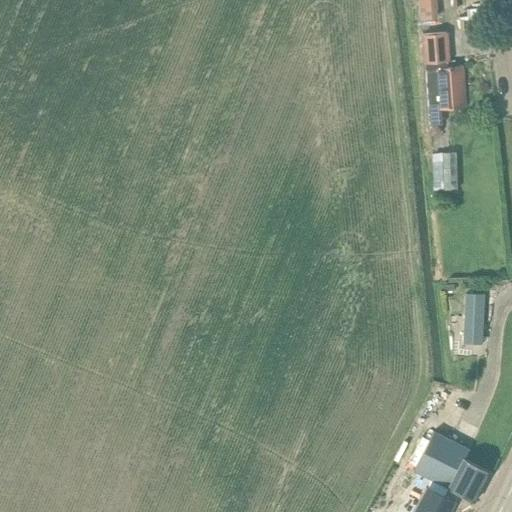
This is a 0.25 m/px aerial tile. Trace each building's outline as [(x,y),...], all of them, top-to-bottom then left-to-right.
[(416,0),(418,19),(436,18),(434,0),(416,0)] [(466,17),(458,17),(458,20),(482,18),(481,8),(465,9),(466,17)] [(446,68),(446,61),(449,61),(446,33),(421,35),(423,63),(425,62),(425,69),(428,68),(429,82),(427,82),(430,125),(440,124),(439,109),(465,107),(462,67),(446,68)] [(455,152),(441,153),(441,155),(442,190),(457,190),(455,152)] [(441,155),(431,155),(433,190),(442,190),(441,155)] [(464,293),(462,341),(480,342),(482,294),(464,293)] [(473,502),(489,472),(464,458),(469,449),(433,430),(412,471),(430,480),(412,511),(448,511),(454,502),(443,497),(448,488),(473,502)]
